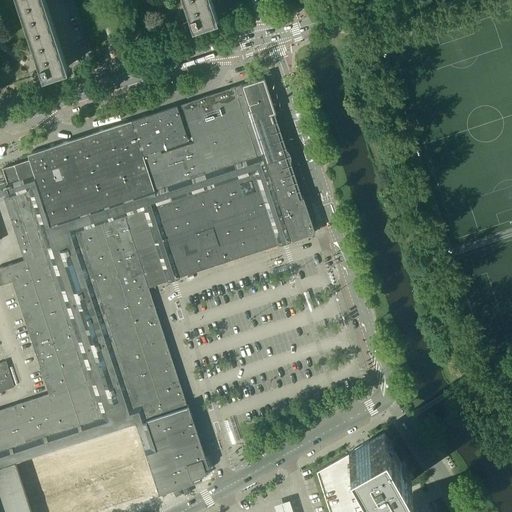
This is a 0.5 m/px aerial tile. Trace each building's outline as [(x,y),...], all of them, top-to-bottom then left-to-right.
[(16,0),(42,75),(68,67),(45,0),(16,0)] [(183,0),(192,26),(218,17),(212,0),(183,0)] [(267,158),(279,153),(283,152),(270,113),(276,111),(264,76),(241,84),(182,103),(183,107),(178,109),(176,105),(45,148),(28,153),(30,159),(35,173),(51,223),(255,156),(265,153),(267,158)] [(11,181),(11,182),(13,188),(15,194),(24,191),(86,381),(98,418),(0,450),(0,465),(15,460),(16,461),(135,422),(140,439),(141,438),(139,433),(145,432),(152,455),(154,454),(156,454),(157,454),(159,454),(160,454),(161,455),(162,455),(163,456),(166,459),(169,461),(170,461),(173,463),(175,463),(176,463),(179,464),(181,465),(183,466),(185,467),(186,468),(188,470),(189,472),(190,474),(193,482),(197,479),(201,476),(204,472),(206,467),(206,462),(205,457),(198,459),(197,460),(195,460),(193,460),(192,460),(190,459),(188,458),(187,457),(186,456),(184,455),(182,454),(180,453),(175,452),(171,450),(168,449),(166,448),(164,446),(162,444),(161,442),(159,440),(158,437),(157,435),(156,432),(155,430),(154,430),(154,429),(153,428),(151,427),(150,426),(149,425),(148,425),(147,423),(146,421),(134,385),(130,387),(98,293),(78,230),(124,215),(131,219),(150,276),(145,278),(147,286),(173,278),(182,275),(182,273),(180,273),(179,272),(177,272),(157,210),(158,208),(157,206),(159,205),(160,203),(207,188),(207,189),(210,188),(210,187),(226,182),(232,180),(233,181),(235,180),(236,182),(238,183),(239,187),(240,187),(241,191),(240,191),(242,195),(246,194),(248,195),(253,193),(254,191),(256,192),(258,191),(259,193),(261,195),(262,199),(262,200),(264,208),(266,209),(276,239),(274,240),(275,242),(273,242),(273,245),(284,241),(291,239),(291,238),(292,237),(291,235),(288,235),(286,230),(287,229),(285,222),(284,222),(284,220),(282,214),(281,213),(282,211),(280,205),(278,204),(279,203),(277,197),(275,196),(266,168),(268,164),(285,158),(284,155),(283,152),(279,153),(267,158),(265,153),(255,156),(51,223),(35,173),(11,181)] [(291,239),(314,231),(302,196),(298,197),(285,158),(268,164),(266,168),(275,196),(277,197),(279,203),(278,204),(280,205),(282,211),(281,213),(282,214),(284,220),(284,222),(285,222),(287,229),(286,230),(288,235),(291,235),(292,237),(291,238),(291,239)] [(8,183),(11,182),(11,181),(35,173),(30,159),(2,168),(8,183)] [(276,239),(266,209),(264,208),(262,200),(262,199),(261,195),(259,193),(258,191),(256,192),(254,191),(253,193),(248,195),(246,194),(242,195),(240,191),(241,191),(240,187),(239,187),(238,183),(236,182),(235,180),(233,181),(232,180),(226,182),(210,187),(210,188),(207,189),(207,188),(160,203),(159,205),(157,206),(158,208),(157,210),(177,272),(179,272),(180,273),(182,273),(182,275),(273,245),(273,242),(275,242),(274,240),(276,239)] [(0,267),(0,284),(12,280),(40,368),(39,368),(41,377),(43,377),(48,393),(86,381),(24,191),(15,194),(4,197),(24,259),(0,267)] [(198,459),(205,457),(199,438),(188,405),(187,406),(147,286),(145,278),(150,276),(131,219),(124,215),(78,230),(98,293),(130,387),(134,385),(146,421),(147,423),(148,425),(149,425),(150,426),(151,427),(153,428),(154,429),(154,430),(155,430),(156,432),(157,435),(158,437),(159,440),(161,442),(162,444),(164,446),(166,448),(168,449),(171,450),(175,452),(180,453),(182,454),(184,455),(186,456),(187,457),(188,458),(190,459),(192,460),(193,460),(195,460),(197,460),(198,459)] [(303,292),(309,310),(314,309),(311,300),(308,291),(303,292)] [(0,390),(14,386),(6,361),(0,362),(0,390)] [(48,393),(0,409),(0,450),(98,418),(86,381),(48,393)] [(15,461),(30,511),(95,511),(147,495),(124,425),(15,461)] [(225,429),(230,443),(240,440),(236,426),(234,426),(230,428),(225,429)] [(349,453),(317,471),(329,511),(371,511),(369,504),(371,503),(375,501),(411,481),(384,433),(372,440),(349,453)] [(294,511),(290,497),(273,502),(276,511),(294,511)]
